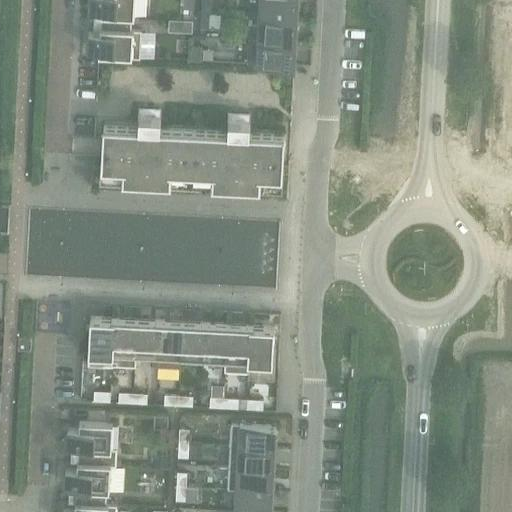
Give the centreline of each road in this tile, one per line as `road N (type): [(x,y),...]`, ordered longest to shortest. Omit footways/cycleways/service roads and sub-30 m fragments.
road 1 (residential): [(312,259),(334,0)]
road 2 (residential): [(307,511),(312,259)]
road 3 (tertiary): [(436,34),(413,211)]
road 4 (tertiary): [(440,212),(436,34)]
road 5 (residential): [(35,511),(45,337)]
road 6 (residential): [(55,145),(62,0)]
road 7 (tertiary): [(412,511),(419,377)]
